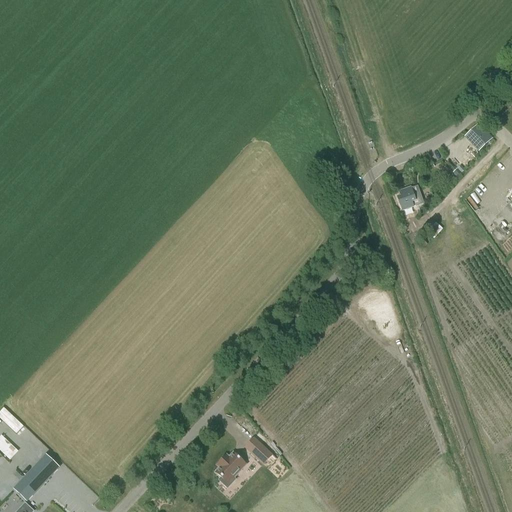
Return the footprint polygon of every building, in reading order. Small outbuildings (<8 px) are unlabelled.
[(478,125),(466,137),(464,138),(466,141),(478,153),(493,140),(480,127),(478,125)] [(412,203),(414,202),(415,207),(422,205),(417,188),(413,189),(413,188),(410,189),(399,192),(401,197),(397,198),(399,206),(403,205),(404,208),(413,205),(412,203)] [(272,456),(253,439),(244,449),(263,466),(272,456)] [(234,480),(232,478),(245,465),(234,455),(229,460),(226,457),(218,466),(221,468),(216,473),(221,479),(219,481),(227,488),(234,480)] [(27,502),(33,497),(59,469),(46,456),(19,484),(14,490),(27,502)]
